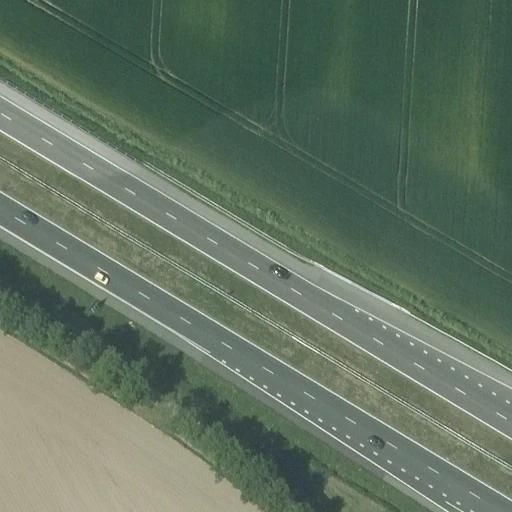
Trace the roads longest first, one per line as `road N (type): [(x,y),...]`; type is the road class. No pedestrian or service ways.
road 1 (motorway): [(511,423),(0,112)]
road 2 (motorway): [(0,210),(499,511)]
road 3 (unclassified): [(299,511),(243,455),(0,304)]
